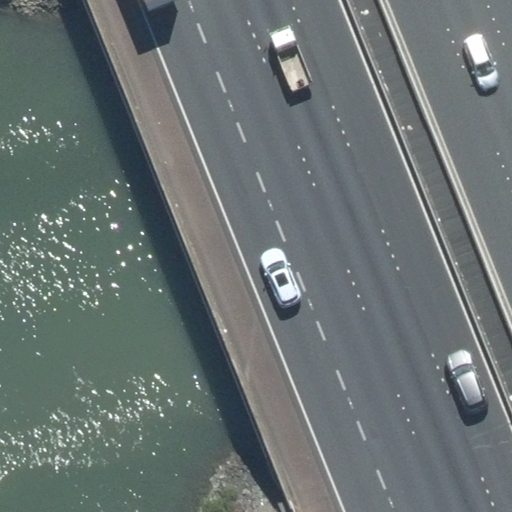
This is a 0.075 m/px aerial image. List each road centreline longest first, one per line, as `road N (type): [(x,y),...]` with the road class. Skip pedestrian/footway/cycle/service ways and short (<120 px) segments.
road 1 (motorway): [(497,511),(292,0)]
road 2 (motorway): [(439,0),(511,180)]
